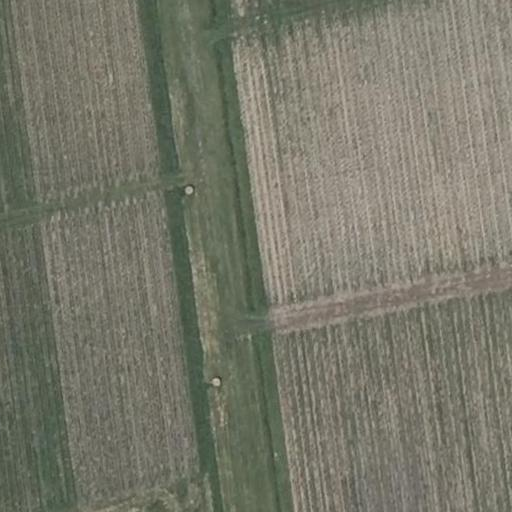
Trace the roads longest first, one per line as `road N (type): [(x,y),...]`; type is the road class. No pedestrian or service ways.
road 1 (track): [(185,0),(248,511)]
road 2 (track): [(225,329),(511,273)]
road 3 (track): [(0,217),(206,169)]
road 4 (track): [(190,34),(330,0)]
